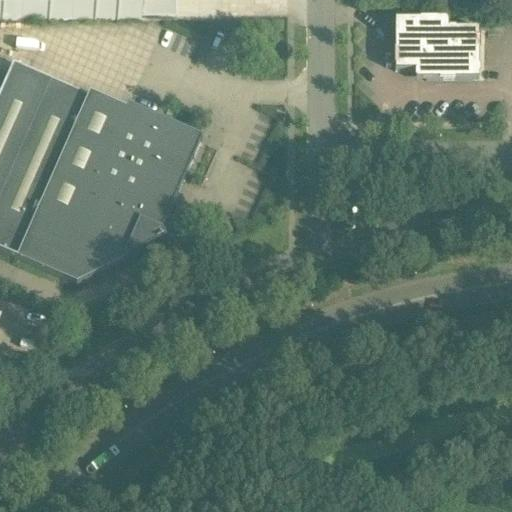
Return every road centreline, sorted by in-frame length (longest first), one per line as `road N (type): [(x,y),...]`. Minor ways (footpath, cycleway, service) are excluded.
road 1 (secondary): [(43,511),(126,437),(266,348),(371,310),(511,286)]
road 2 (unclassified): [(318,0),(315,154),(511,157)]
